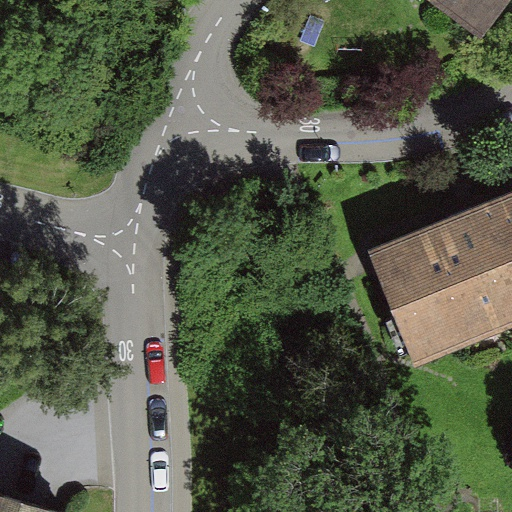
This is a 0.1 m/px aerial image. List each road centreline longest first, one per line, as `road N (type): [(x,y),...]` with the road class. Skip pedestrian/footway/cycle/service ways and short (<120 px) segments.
road 1 (residential): [(171,110),(220,129),(286,135),(427,119),(511,91)]
road 2 (residential): [(133,250),(141,511)]
road 3 (residential): [(171,110),(133,250)]
road 4 (residential): [(0,213),(133,250)]
road 5 (residential): [(235,0),(171,110)]
